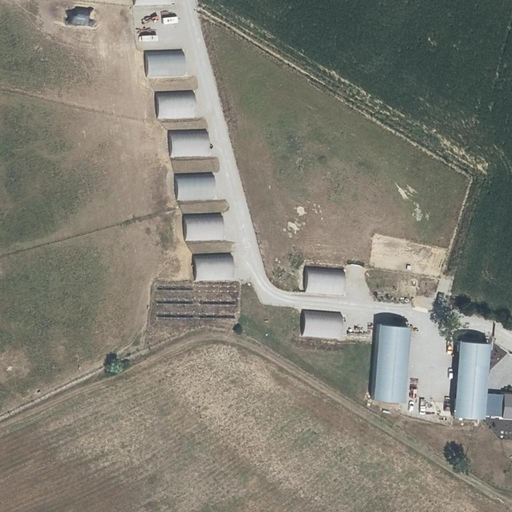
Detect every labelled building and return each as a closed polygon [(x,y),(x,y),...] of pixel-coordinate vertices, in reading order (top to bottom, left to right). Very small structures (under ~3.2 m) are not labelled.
[(185,78),(185,51),(146,51),(146,78),(185,78)] [(156,93),(157,121),(196,119),(194,91),(156,93)] [(410,297),(341,284),(339,298),(374,304),(407,311),(410,297)] [(240,300),(231,299),(230,313),(239,314),(240,300)] [(405,325),(407,311),(374,304),(371,320),(405,325)] [(375,325),(373,401),(405,402),(407,326),(375,325)] [(457,341),(454,417),(485,419),(488,342),(457,341)] [(511,392),(504,392),(501,418),(511,418),(511,392)] [(409,412),(421,411),(420,403),(407,404),(409,412)]
